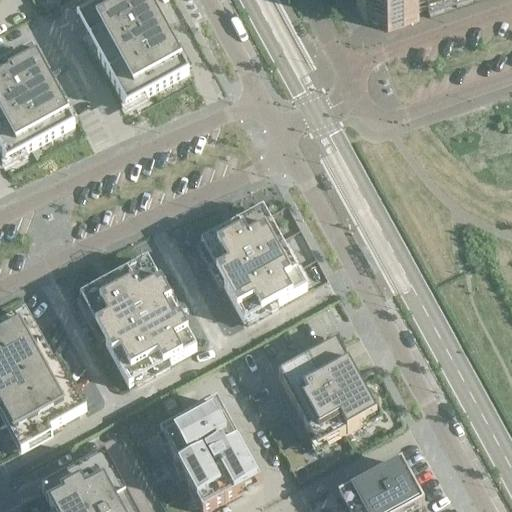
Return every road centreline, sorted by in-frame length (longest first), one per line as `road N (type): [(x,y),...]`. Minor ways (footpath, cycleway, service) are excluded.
road 1 (residential): [(485,511),(287,157)]
road 2 (residential): [(0,286),(287,157)]
road 3 (residential): [(261,104),(0,218)]
road 4 (unknown): [(0,506),(78,452),(105,443),(128,454),(155,511)]
road 5 (residential): [(511,10),(363,60),(350,77)]
road 6 (residential): [(350,98),(363,114),(384,120),(511,77)]
